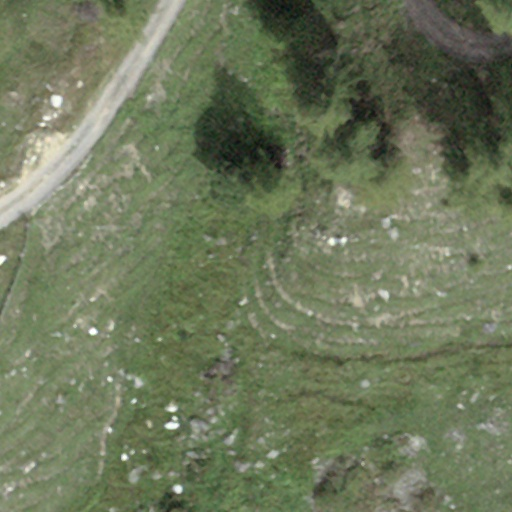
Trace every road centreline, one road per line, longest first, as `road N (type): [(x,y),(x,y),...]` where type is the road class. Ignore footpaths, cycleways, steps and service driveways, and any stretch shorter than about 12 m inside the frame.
road 1 (track): [(0,220),(81,131),(173,0)]
road 2 (track): [(407,0),(420,26),(459,59),(511,44)]
